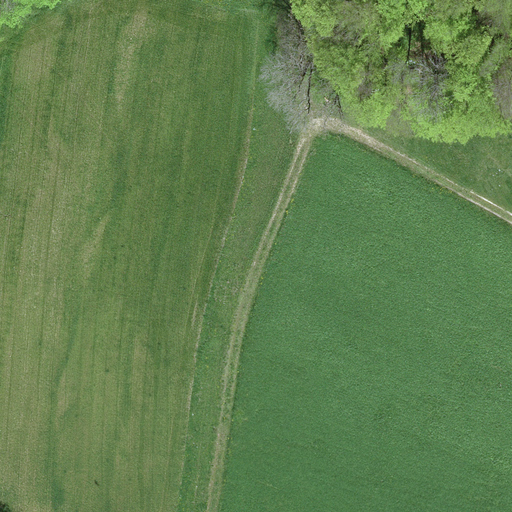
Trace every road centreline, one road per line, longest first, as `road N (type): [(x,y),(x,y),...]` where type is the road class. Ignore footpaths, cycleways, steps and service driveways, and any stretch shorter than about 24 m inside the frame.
road 1 (track): [(208,511),(235,335),(294,160),(314,126)]
road 2 (track): [(511,221),(345,130),(314,126)]
road 3 (track): [(289,0),(299,96),(314,126)]
